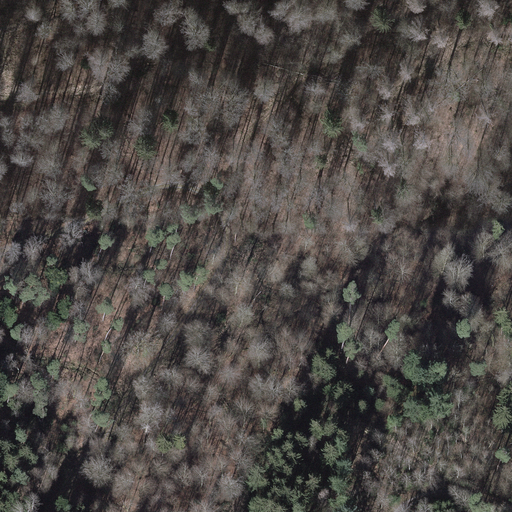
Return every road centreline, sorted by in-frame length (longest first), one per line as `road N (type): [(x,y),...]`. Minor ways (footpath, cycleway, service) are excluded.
road 1 (track): [(0,252),(163,182),(226,206),(227,250),(46,511)]
road 2 (track): [(511,510),(472,492),(431,488),(395,511)]
